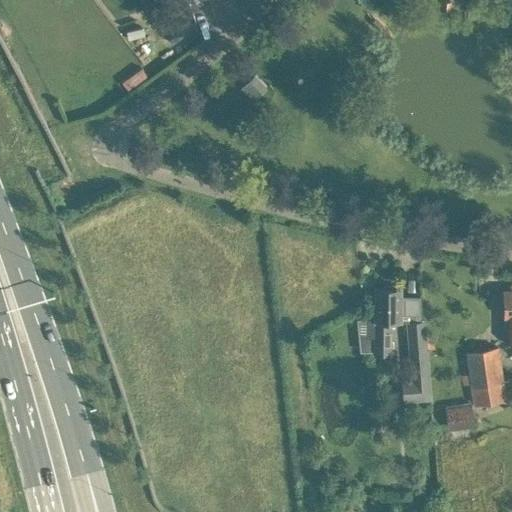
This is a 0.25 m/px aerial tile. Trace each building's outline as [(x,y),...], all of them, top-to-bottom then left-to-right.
[(374,352),(390,352),(391,320),(400,320),(401,287),(396,287),(396,284),(385,284),(385,287),(375,287),(374,322),(372,322),(372,332),(374,332),(374,352)] [(509,344),(511,343),(511,289),(503,289),(503,328),(509,328),(509,344)] [(430,398),(424,319),(407,320),(412,379),(402,380),(403,400),(430,398)] [(498,347),(465,352),(465,354),(466,354),(470,374),(463,375),(465,384),(471,383),(475,404),(507,398),(497,347),(498,347)] [(388,394),(375,395),(377,415),(390,414),(388,394)] [(468,403),(444,406),(447,426),(471,422),(468,403)]
